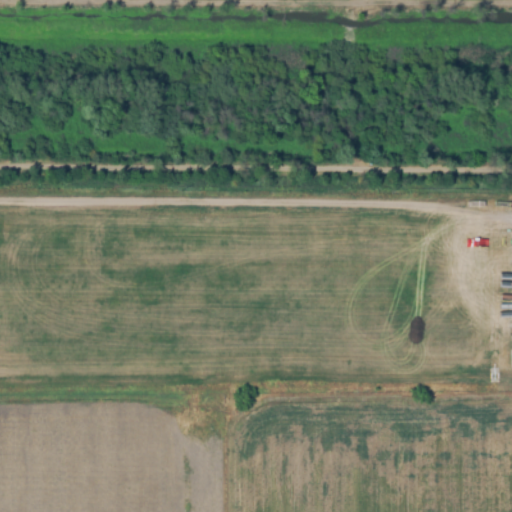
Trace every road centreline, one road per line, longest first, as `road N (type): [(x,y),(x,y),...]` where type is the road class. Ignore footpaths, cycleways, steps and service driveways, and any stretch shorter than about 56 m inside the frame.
road 1 (track): [(0,276),(358,270)]
road 2 (track): [(0,242),(124,246),(159,234),(232,236),(240,273)]
